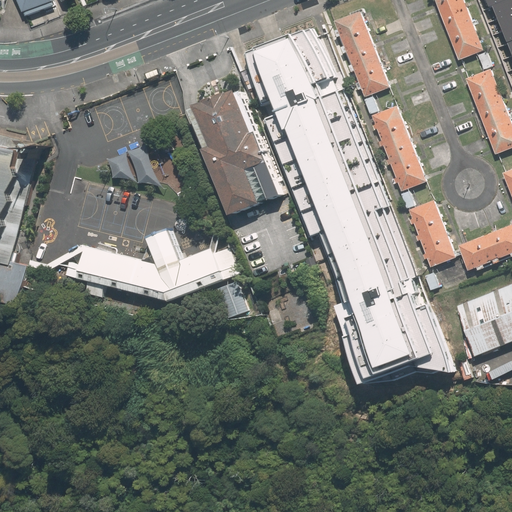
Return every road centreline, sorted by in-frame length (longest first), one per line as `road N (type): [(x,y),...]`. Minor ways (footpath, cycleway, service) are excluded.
road 1 (primary): [(0,70),(97,53),(232,0)]
road 2 (unknown): [(45,118),(52,194),(79,206),(165,206)]
road 3 (unknown): [(45,118),(166,93)]
